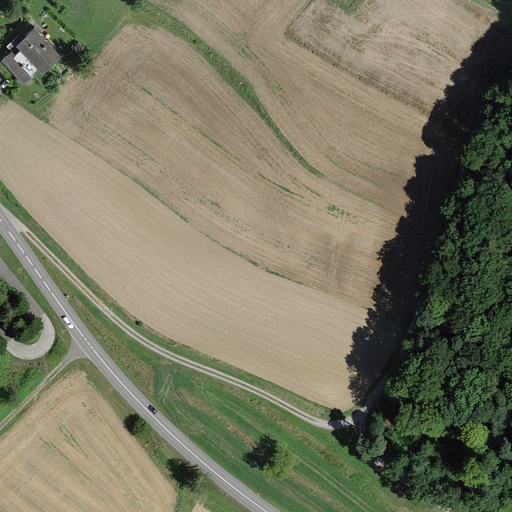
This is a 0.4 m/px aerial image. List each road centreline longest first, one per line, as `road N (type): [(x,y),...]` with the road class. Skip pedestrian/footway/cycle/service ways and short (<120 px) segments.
road 1 (track): [(359,418),(326,424),(165,354),(132,334),(19,225),(0,218)]
road 2 (tertiary): [(265,511),(118,379),(0,218)]
road 3 (track): [(511,82),(482,117),(466,154),(399,361)]
road 4 (track): [(457,511),(391,473),(363,446),(359,418)]
road 5 (track): [(87,341),(0,425)]
